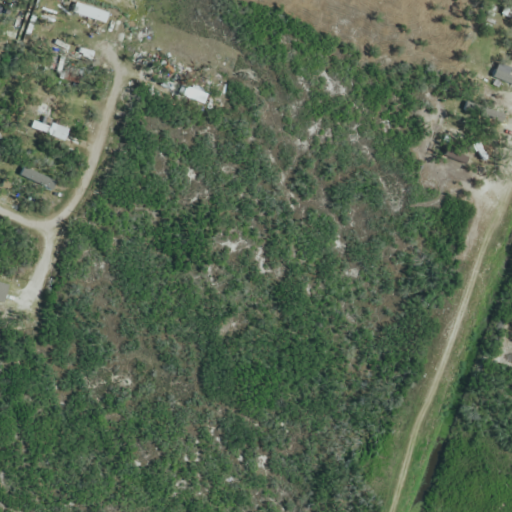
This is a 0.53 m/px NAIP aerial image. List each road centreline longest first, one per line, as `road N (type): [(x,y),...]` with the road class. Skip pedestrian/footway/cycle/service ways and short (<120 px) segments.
road 1 (track): [(511,161),(420,386),(379,511)]
road 2 (residential): [(0,210),(41,224),(64,209),(87,172),(113,63)]
